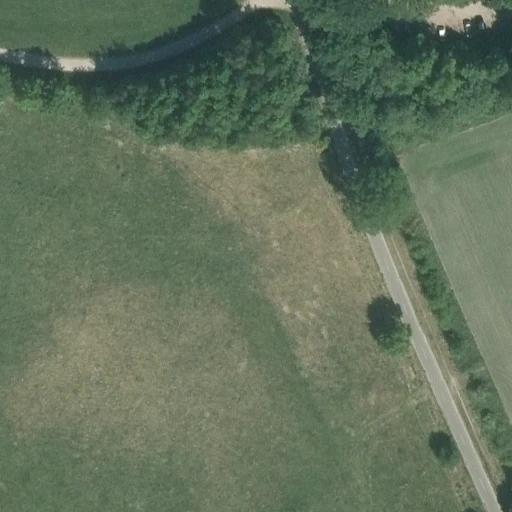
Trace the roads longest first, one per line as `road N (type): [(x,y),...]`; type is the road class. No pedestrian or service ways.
road 1 (unclassified): [(494,511),(344,157),(294,0)]
road 2 (track): [(272,0),(145,56),(71,67),(0,58)]
